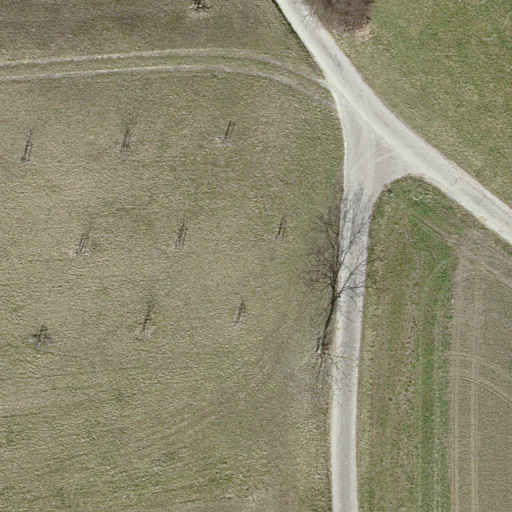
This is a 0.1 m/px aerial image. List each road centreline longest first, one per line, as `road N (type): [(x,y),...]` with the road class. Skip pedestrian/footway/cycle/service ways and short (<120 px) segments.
road 1 (track): [(345,511),(367,110)]
road 2 (track): [(511,220),(367,110)]
road 3 (track): [(367,110),(291,0)]
